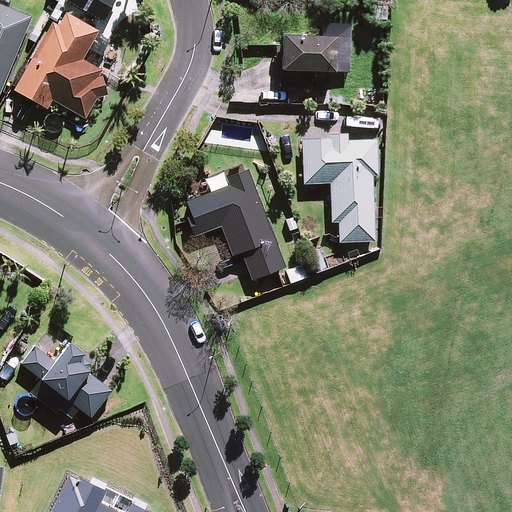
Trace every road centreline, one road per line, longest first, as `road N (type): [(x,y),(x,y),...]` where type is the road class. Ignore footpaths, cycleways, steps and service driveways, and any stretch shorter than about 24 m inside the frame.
road 1 (unknown): [(295,418),(511,333)]
road 2 (tertiary): [(192,387),(154,304),(105,247)]
road 3 (residential): [(190,0),(195,27),(186,74),(149,136)]
road 4 (tertiary): [(192,387),(242,511)]
road 5 (residential): [(149,136),(133,196),(105,247)]
